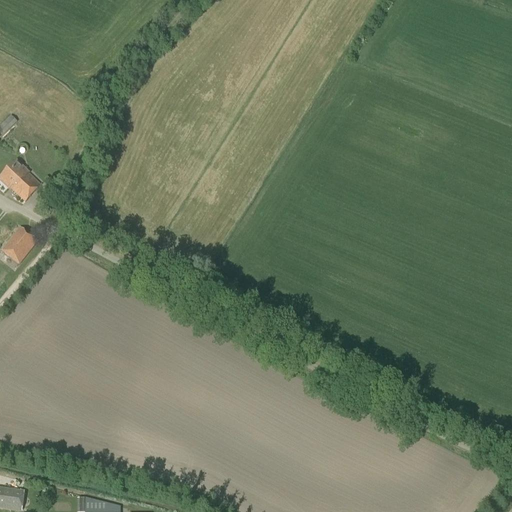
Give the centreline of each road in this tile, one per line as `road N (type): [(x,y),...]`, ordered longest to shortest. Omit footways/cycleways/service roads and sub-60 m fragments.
road 1 (unclassified): [(511,462),(437,433),(0,198)]
road 2 (track): [(0,303),(78,194),(114,92),(195,0)]
